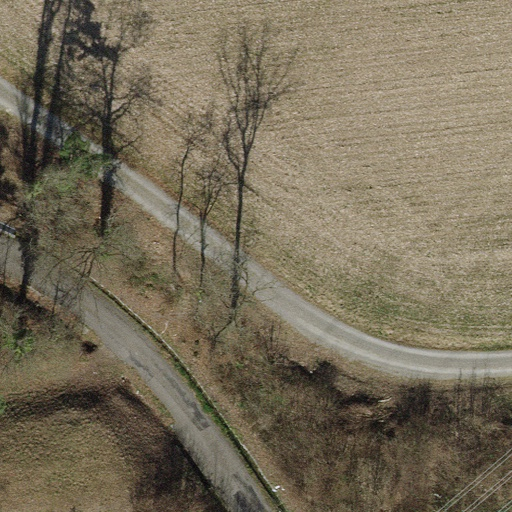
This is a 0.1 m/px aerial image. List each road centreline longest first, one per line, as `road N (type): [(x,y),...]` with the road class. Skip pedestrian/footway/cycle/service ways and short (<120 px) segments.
road 1 (track): [(0,84),(248,274),(398,374),(511,372)]
road 2 (unclassified): [(256,511),(150,350),(58,271),(0,240)]
